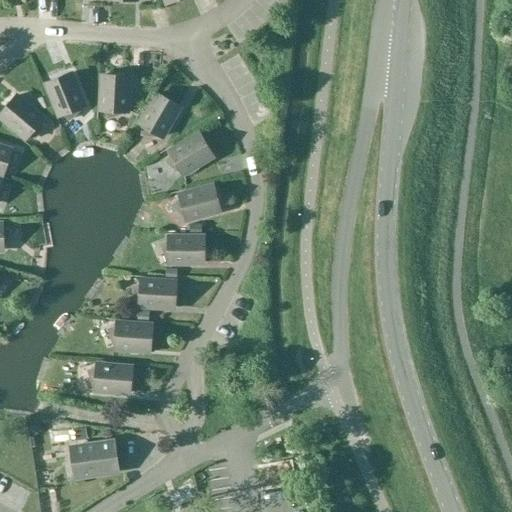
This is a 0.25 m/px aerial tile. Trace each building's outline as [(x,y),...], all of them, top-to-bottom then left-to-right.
[(70,74),(47,83),(60,116),(64,115),(70,120),(80,110),(80,109),(84,107),(78,93),(80,91),(75,86),(70,74)] [(129,77),(103,75),(101,111),(105,111),(108,119),(122,114),(122,112),(127,112),(127,98),(130,97),(128,90),(129,77)] [(158,94),(140,125),(143,127),(142,135),(157,137),(158,135),(162,138),(169,125),(172,125),(173,118),(180,107),(158,94)] [(16,97),(0,115),(0,116),(27,139),(29,136),(37,138),(41,124),(40,123),(43,120),(32,110),(33,108),(26,105),(16,97)] [(133,150),(144,138),(131,126),(120,138),(133,150)] [(213,156),(200,134),(169,153),(171,156),(167,162),(179,171),(180,171),(182,174),(195,167),(197,169),(202,163),(213,156)] [(0,173),(3,175),(11,151),(0,147),(0,173)] [(214,186),(179,196),(180,199),(174,204),(183,216),(185,216),(186,220),(200,216),(202,218),(208,214),(221,211),(214,186)] [(0,250),(4,250),(4,245),(5,245),(10,231),(3,229),(3,225),(0,225),(0,250)] [(204,238),(168,238),(168,241),(161,245),(167,258),(168,258),(168,263),(183,263),(184,265),(191,263),(204,263),(204,238)] [(177,283),(141,281),(140,284),(133,287),(138,301),(139,301),(139,306),(154,307),(154,309),(162,307),(175,308),(177,283)] [(152,326),(117,323),(116,327),(109,330),(114,344),(115,344),(115,348),(129,350),(130,352),(137,350),(150,351),(152,326)] [(132,368),(97,365),(96,369),(89,371),(93,385),(95,385),(94,390),(109,391),(110,394),(117,392),(130,393),(132,368)] [(75,477),(118,471),(117,466),(121,456),(115,448),(114,442),(71,449),(75,477)]
